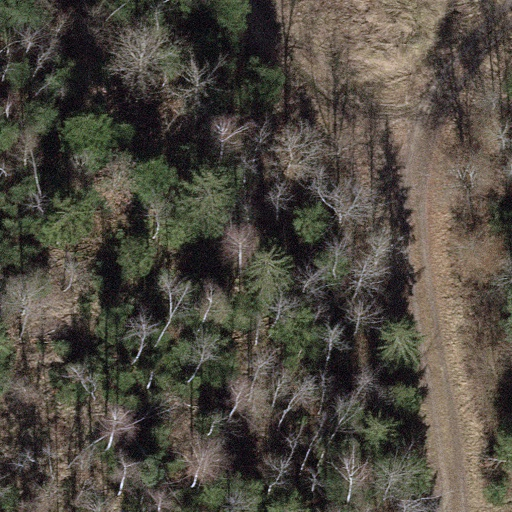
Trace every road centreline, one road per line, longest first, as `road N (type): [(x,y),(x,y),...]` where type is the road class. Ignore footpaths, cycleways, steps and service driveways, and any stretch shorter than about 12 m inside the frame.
road 1 (track): [(451,511),(447,413),(409,168),(468,38),(510,0)]
road 2 (track): [(409,168),(278,30),(267,0)]
